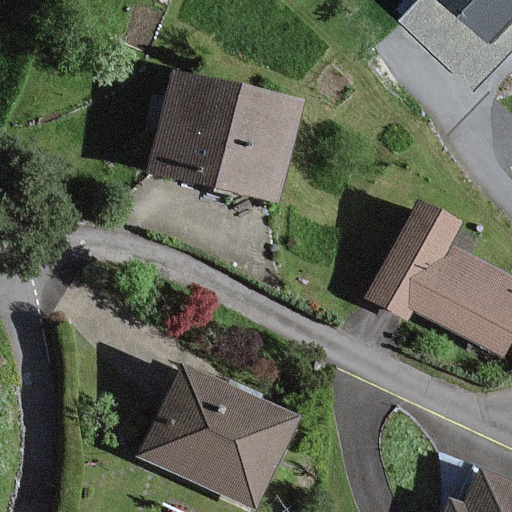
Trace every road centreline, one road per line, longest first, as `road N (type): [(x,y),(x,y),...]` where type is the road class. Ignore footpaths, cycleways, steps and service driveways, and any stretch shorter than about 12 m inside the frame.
road 1 (residential): [(3,280),(78,246),(141,251),(511,430)]
road 2 (residential): [(28,511),(38,412),(29,353),(3,280)]
